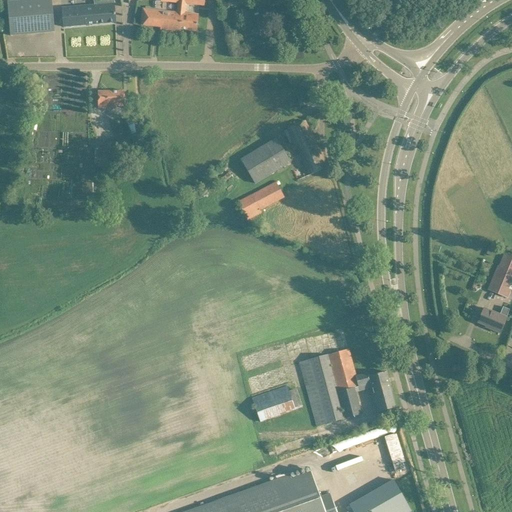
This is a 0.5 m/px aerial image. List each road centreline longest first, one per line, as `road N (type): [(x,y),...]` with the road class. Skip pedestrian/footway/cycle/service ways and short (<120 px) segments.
road 1 (unclassified): [(0,67),(316,68),(335,64),(359,42)]
road 2 (tertiary): [(412,88),(380,188),(382,263),(401,337)]
road 3 (tertiary): [(401,337),(399,191),(434,94)]
road 4 (tertiary): [(449,511),(401,337)]
